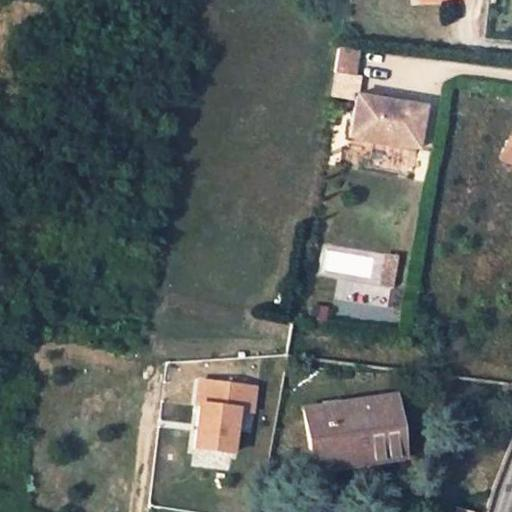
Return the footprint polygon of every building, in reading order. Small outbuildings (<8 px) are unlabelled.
[(362,96),(355,137),(420,149),(425,107),(362,96)] [(511,132),(503,152),(511,156),(511,132)] [(501,157),(511,162),(511,156),(503,152),(501,157)] [(196,405),(199,406),(192,449),(229,454),(236,411),(250,414),(254,390),(200,382),(196,405)] [(365,451),(367,464),(402,459),(394,396),(302,409),(310,459),(365,451)] [(310,459),(312,472),(367,464),(365,451),(310,459)]
